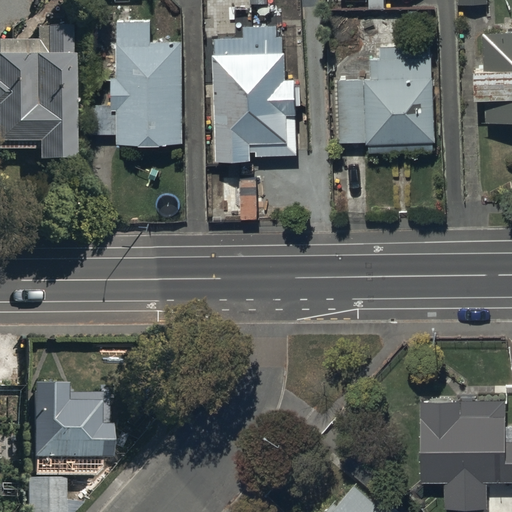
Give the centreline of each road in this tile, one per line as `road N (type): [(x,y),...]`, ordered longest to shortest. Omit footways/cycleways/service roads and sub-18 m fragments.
road 1 (residential): [(157,511),(244,403),(256,353),(256,278)]
road 2 (secondary): [(256,278),(0,280)]
road 3 (secondary): [(511,275),(256,278)]
